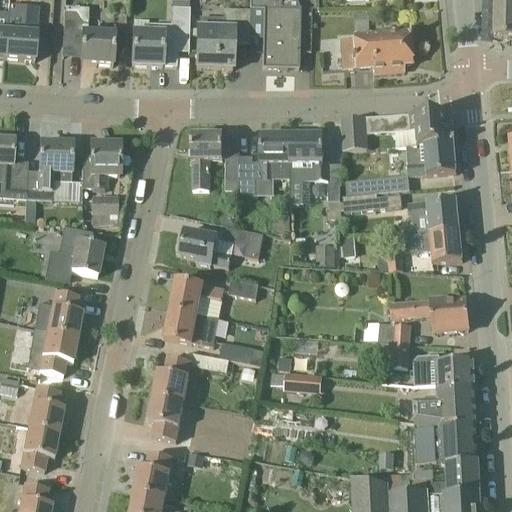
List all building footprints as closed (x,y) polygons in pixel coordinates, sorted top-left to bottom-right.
[(249,0),(250,12),(264,12),(263,71),(299,72),(299,11),(279,11),(278,0),(249,0)] [(511,0),(494,0),(494,41),(511,41),(511,0)] [(0,62),(4,63),(8,9),(7,18),(0,16),(0,62)] [(38,11),(26,10),(8,9),(4,63),(34,65),(36,37),(38,11)] [(87,36),(89,12),(64,11),(62,50),(81,51),(80,68),(112,70),(114,38),(87,36)] [(176,71),(177,42),(189,42),(190,13),(172,13),(171,29),(148,28),(148,38),(133,38),(132,71),(162,72),(162,71),(176,71)] [(232,74),(233,41),(249,42),(249,15),(223,14),(222,35),(197,34),(196,73),(232,74)] [(367,33),(366,16),(352,17),(353,34),(367,33)] [(341,42),(342,61),(343,74),(372,72),(373,78),(400,76),(399,70),(411,69),(408,37),(377,39),(377,40),(341,42)] [(417,150),(424,149),(454,146),(455,146),(455,143),(453,143),(451,115),(393,120),(365,122),(342,123),(344,156),(368,154),(367,138),(395,136),(416,134),(417,150)] [(210,166),(223,166),(223,139),(193,139),(193,150),(192,150),(191,165),(193,165),(193,195),(210,195),(210,166)] [(291,168),(291,139),(261,139),(261,161),(261,166),(251,166),(251,178),(239,178),(239,161),(239,195),(239,200),(255,200),(256,185),(273,185),(273,168),(290,168),(291,168)] [(323,139),(291,139),(291,168),(290,168),(290,209),(303,209),(303,208),(291,208),(291,185),(329,185),(329,167),(323,167),(323,139)] [(0,144),(0,203),(25,204),(27,176),(27,167),(12,166),(14,146),(0,144)] [(454,146),(424,149),(417,150),(406,151),(407,167),(409,181),(427,179),(427,180),(456,177),(454,146)] [(70,187),(71,177),(72,148),(39,147),(38,176),(27,176),(25,204),(50,206),(51,186),(70,187)] [(119,180),(119,149),(90,149),(90,161),(82,161),(81,192),(105,192),(105,180),(119,180)] [(239,195),(239,161),(226,161),(226,195),(239,195)] [(347,200),(377,198),(389,197),(388,182),(346,186),(347,200)] [(328,190),(328,206),(341,206),(340,190),(328,190)] [(343,201),(345,216),(345,217),(402,211),(401,199),(378,202),(377,198),(347,200),(343,201)] [(118,202),(98,202),(92,202),(92,218),(117,218),(118,202)] [(405,240),(459,235),(456,204),(426,207),(426,208),(408,210),(409,221),(419,238),(405,240)] [(28,212),(25,212),(24,228),(34,228),(34,212),(28,212)] [(236,232),(238,217),(224,215),(222,229),(236,232)] [(258,263),(263,239),(227,232),(225,244),(247,248),(245,261),(258,263)] [(214,256),(217,241),(185,235),(180,260),(197,263),(196,267),(211,271),(211,269),(229,272),(231,260),(214,256)] [(432,255),(433,268),(462,265),(459,235),(405,240),(407,258),(432,255)] [(344,260),(357,259),(355,241),(343,242),(344,260)] [(103,251),(77,246),(60,243),(58,255),(74,259),(71,277),(97,282),(103,251)] [(336,269),(335,250),(315,251),(316,270),(336,269)] [(402,258),(388,260),(389,277),(404,275),(402,258)] [(67,276),(54,274),(56,265),(47,263),(45,272),(47,273),(44,284),(65,289),(67,276)] [(203,290),(203,289),(176,284),(170,313),(197,319),(200,301),(222,306),(224,295),(203,290)] [(259,289),(231,284),(228,299),(256,304),(259,289)] [(347,289),(347,288),(346,288),(346,287),(345,287),(344,287),(344,286),(343,286),(342,286),(341,286),(340,286),(340,287),(339,287),(338,287),(337,288),(337,289),(336,289),(336,290),(335,291),(335,292),(335,293),(335,294),(335,295),(335,296),(336,296),(336,297),(337,298),(337,299),(338,299),(339,300),(340,300),(341,300),(342,300),(343,300),(344,300),(345,300),(345,299),(346,299),(347,299),(347,298),(348,297),(348,296),(349,296),(349,295),(349,294),(349,293),(349,292),(349,291),(348,290),(348,289),(347,289)] [(78,302),(54,297),(51,311),(38,309),(33,334),(46,337),(77,343),(82,318),(75,316),(78,302)] [(432,320),(434,337),(469,334),(466,305),(449,307),(449,303),(431,304),(431,307),(390,311),(392,325),(432,320)] [(220,323),(197,319),(170,313),(164,343),(191,348),(191,347),(213,352),(220,323)] [(408,349),(409,331),(380,330),(378,350),(384,350),(392,350),(393,348),(408,349)] [(72,368),(77,343),(46,337),(39,377),(62,381),(65,367),(72,368)] [(250,369),(254,354),(223,347),(220,363),(250,369)] [(408,373),(408,349),(393,348),(392,350),(384,350),(384,363),(392,364),(391,373),(408,373)] [(472,364),(440,365),(439,359),(418,360),(413,366),(415,391),(423,391),(437,390),(474,388),(472,364)] [(184,406),(191,366),(167,362),(165,376),(158,375),(153,400),(184,406)] [(307,396),(308,379),(285,377),(283,394),(307,396)] [(0,397),(17,400),(20,381),(1,378),(0,381),(0,397)] [(437,390),(438,402),(424,403),(412,404),(414,428),(439,431),(476,430),(474,388),(437,390)] [(28,432),(58,438),(63,413),(56,412),(59,397),(36,392),(28,432)] [(176,447),(184,406),(153,400),(148,426),(155,427),(152,442),(176,447)] [(258,432),(275,436),(280,414),(264,410),(258,432)] [(447,473),(478,472),(476,430),(439,431),(440,455),(436,455),(436,452),(418,452),(418,451),(409,452),(410,469),(447,468),(447,473)] [(54,463),(58,438),(28,432),(21,472),(44,477),(47,462),(54,463)] [(209,469),(213,449),(188,444),(185,464),(209,469)] [(165,502),(173,462),(149,457),(146,472),(139,471),(134,496),(165,502)] [(382,458),(380,458),(380,473),(393,473),(393,458),(382,458)] [(427,500),(479,497),(478,472),(447,473),(448,486),(433,487),(432,477),(388,480),(388,488),(388,498),(427,496),(427,500)] [(388,498),(388,488),(351,482),(352,511),(480,511),(479,497),(427,500),(427,496),(388,498)] [(19,511),(51,511),(52,510),(45,508),(48,494),(24,489),(19,511)] [(163,511),(165,502),(134,496),(131,511),(163,511)]
